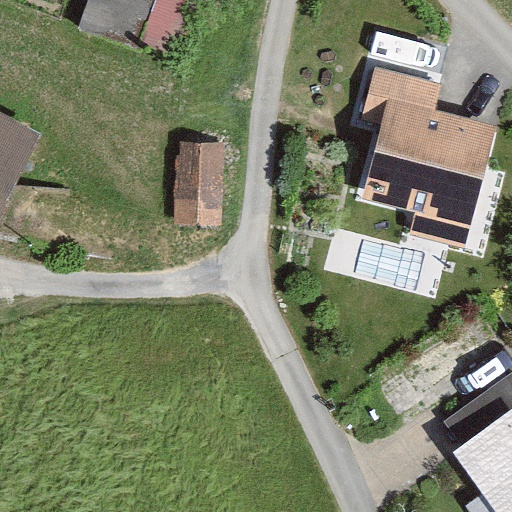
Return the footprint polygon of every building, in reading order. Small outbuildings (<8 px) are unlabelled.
[(169,0),(103,0),(95,25),(155,44),(169,0)] [(398,91),(449,103),(455,80),(388,64),(375,119),(390,123),(398,91)] [(78,125),(0,91),(0,218),(31,232),(78,125)] [(511,118),(449,103),(398,91),(390,123),(374,194),(435,209),(429,236),(484,249),(511,132),(511,118)] [(235,141),(188,140),(186,223),(234,224),(235,141)] [(341,227),(336,269),(429,282),(434,240),(341,227)] [(511,511),(511,406),(452,448),(496,511),(511,511)]
